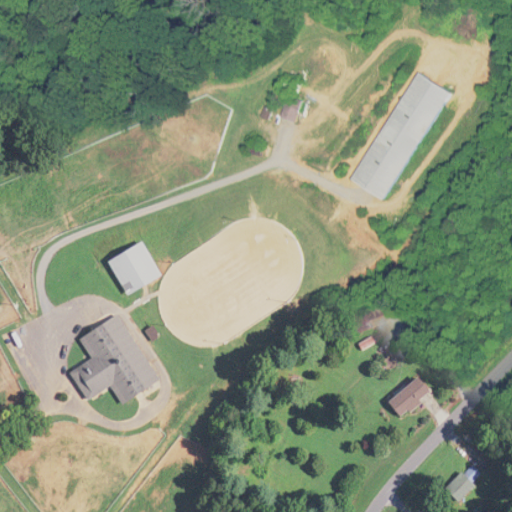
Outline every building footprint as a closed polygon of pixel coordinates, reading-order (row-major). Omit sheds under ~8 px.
[(459,90),(425,70),(360,182),(394,202),(459,90)] [(312,97),(301,94),(304,82),(296,80),(293,90),(298,91),(291,118),(305,122),(312,97)] [(115,259),(132,295),(168,278),(152,243),(115,259)] [(85,338),(97,360),(76,371),(91,400),(117,386),(126,404),(163,384),(126,316),(85,338)] [(391,406),(405,421),(439,391),(425,376),(391,406)] [(454,487),(466,502),(485,487),(473,472),(454,487)]
